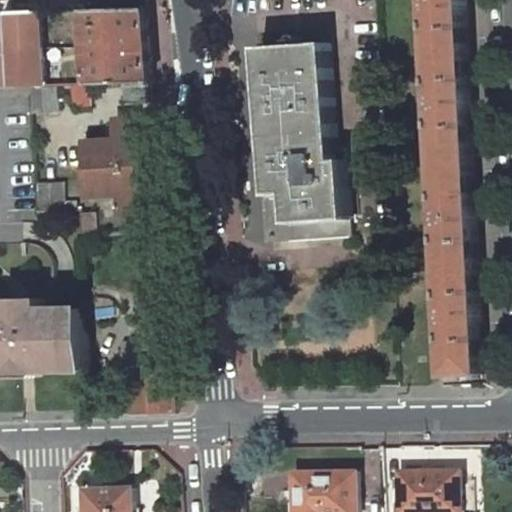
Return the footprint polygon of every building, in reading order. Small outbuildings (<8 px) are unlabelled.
[(10,0),(0,0),(0,14),(11,14),(10,0)] [(10,0),(11,14),(38,13),(37,0),(10,0)] [(469,0),(435,0),(451,374),(486,373),(469,0)] [(91,9),(95,81),(126,80),(155,79),(150,7),(91,9)] [(51,83),(46,13),(38,13),(11,14),(12,28),(16,84),(51,83)] [(12,28),(0,28),(0,84),(16,84),(12,28)] [(342,151),(334,41),(265,45),(277,191),(270,192),(274,238),(357,233),(350,151),(342,151)] [(126,80),(127,98),(157,97),(155,79),(126,80)] [(95,119),(93,81),(77,82),(79,121),(95,119)] [(90,139),(94,196),(125,195),(126,214),(149,212),(147,193),(147,182),(154,181),(152,146),(144,147),(144,135),(142,116),(120,117),(122,138),(90,139)] [(144,135),(144,147),(152,146),(152,135),(144,135)] [(147,193),(155,193),(154,181),(147,182),(147,193)] [(69,207),(68,182),(42,183),(43,208),(69,207)] [(102,233),(100,210),(85,212),(87,234),(102,233)] [(0,369),(97,368),(92,303),(52,304),(51,293),(14,294),(11,306),(0,305),(0,369)] [(97,368),(177,366),(172,302),(92,303),(97,368)] [(465,511),(464,472),(404,474),(404,511),(465,511)] [(360,511),(360,474),(299,475),(300,493),(307,493),(306,511),(360,511)] [(135,511),(135,489),(89,491),(89,511),(135,511)]
